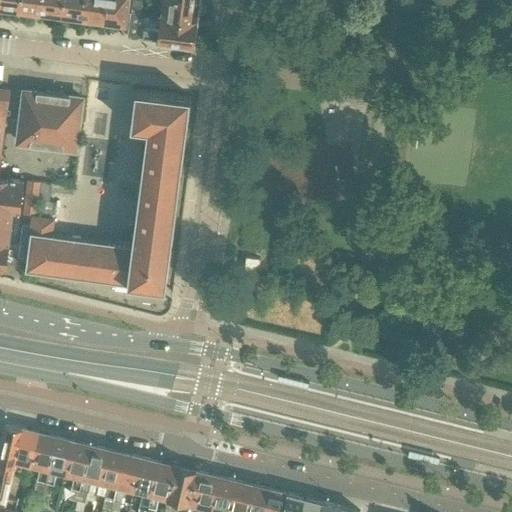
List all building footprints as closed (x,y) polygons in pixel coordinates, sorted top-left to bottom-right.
[(18,9),(20,9),(20,0),(0,0),(0,6),(7,7),(8,9),(16,10),(18,9)] [(32,10),(40,12),(41,0),(20,0),(20,9),(22,11),(30,12),(32,10)] [(60,14),(62,14),(63,0),(41,0),(40,12),(49,13),(50,15),(58,16),(60,14)] [(74,16),(82,17),(84,0),(63,0),(62,14),(63,14),(64,17),(72,18),(74,16)] [(102,20),(103,20),(105,0),(84,0),(82,17),(91,18),(92,20),(100,21),(102,20)] [(105,0),(103,20),(105,20),(106,22),(114,23),(116,21),(125,23),(127,0),(105,0)] [(131,0),(131,5),(130,12),(140,13),(141,0),(131,0)] [(160,13),(160,16),(196,20),(196,19),(198,18),(199,10),(197,8),(198,0),(163,0),(162,13),(160,13)] [(140,13),(130,12),(127,35),(138,36),(141,13),(140,13)] [(196,20),(160,16),(158,29),(144,27),(143,37),(193,43),(194,34),(196,32),(197,25),(195,23),(196,20)] [(0,265),(3,265),(4,263),(7,264),(9,242),(8,242),(13,206),(20,207),(24,179),(7,177),(0,176),(0,165),(1,159),(0,159),(0,155),(1,149),(5,116),(6,108),(6,105),(7,105),(10,88),(0,86),(0,265)] [(25,268),(135,283),(165,287),(190,96),(135,89),(130,126),(147,128),(132,243),(52,232),(54,218),(33,215),(25,268)] [(24,90),(18,141),(75,148),(82,97),(61,94),(61,93),(45,91),(45,92),(24,90)] [(23,212),(35,213),(40,182),(28,180),(23,212)] [(51,184),(42,183),(40,199),(49,200),(51,184)] [(38,212),(54,214),(56,202),(40,200),(38,212)] [(244,268),(259,270),(260,258),(246,256),(244,268)] [(241,294),(241,297),(256,299),(257,288),(242,287),(242,290),(241,294)] [(7,423),(0,453),(0,480),(9,482),(22,427),(7,423)] [(28,476),(31,464),(39,431),(22,427),(9,482),(17,484),(19,473),(28,476)] [(35,489),(43,490),(56,435),(39,431),(31,464),(41,466),(35,489)] [(56,470),(65,472),(73,439),(56,435),(43,490),(51,492),(56,470)] [(70,497),(77,499),(90,443),(73,439),(65,472),(75,475),(70,497)] [(90,478),(99,481),(108,447),(90,443),(77,499),(85,501),(90,478)] [(104,506),(112,507),(125,452),(108,447),(99,481),(109,483),(104,506)] [(124,487),(134,489),(142,456),(125,452),(112,507),(119,509),(124,487)] [(138,511),(146,511),(159,460),(142,456),(134,489),(144,492),(138,511)] [(154,511),(159,495),(168,497),(176,464),(175,464),(159,460),(146,511),(154,511)] [(181,500),(188,502),(196,469),(189,467),(176,464),(168,497),(181,500)] [(210,511),(219,475),(197,469),(196,469),(188,502),(204,506),(202,511),(210,511)] [(218,511),(219,510),(227,511),(228,511),(236,479),(219,475),(210,511),(218,511)] [(246,511),(253,483),(236,479),(228,511),(246,511)] [(6,495),(9,482),(0,480),(0,503),(16,507),(18,498),(6,495)] [(264,511),(271,487),(253,483),(246,511),(264,511)] [(281,511),(286,491),(271,487),(264,511),(281,511)] [(286,491),(281,511),(300,511),(304,496),(286,491)] [(321,511),(324,501),(304,496),(300,511),(321,511)] [(321,511),(341,511),(343,506),(324,501),(321,511)] [(24,511),(25,509),(16,507),(0,503),(0,511),(24,511)]
